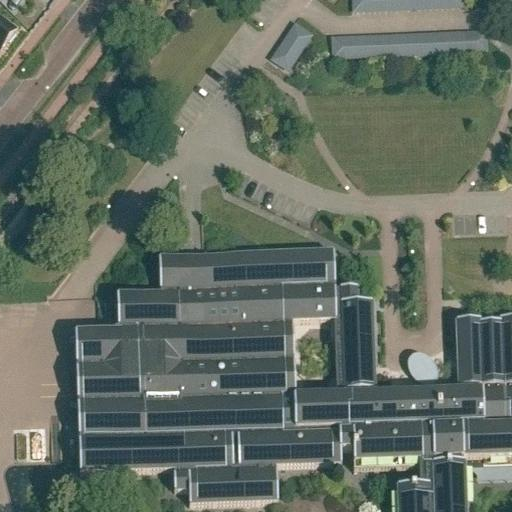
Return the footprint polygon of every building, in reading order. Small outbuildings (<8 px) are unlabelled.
[(463,0),(350,0),(351,17),(464,13),(463,0)] [(8,45),(14,37),(12,36),(15,32),(0,21),(0,51),(6,44),(8,45)] [(294,27),(269,63),(288,76),(312,39),(294,27)] [(487,35),(330,42),(331,63),(487,56),(487,42),(487,35)] [(479,330),(479,327),(454,328),(456,392),(433,393),(433,390),(435,388),(436,385),(437,382),(437,379),(436,376),(435,373),(434,370),(431,367),(429,364),(426,363),(423,361),(420,360),(416,360),(413,361),(410,362),(408,364),(406,367),(406,370),(406,374),(408,377),(409,380),(410,382),(412,385),(416,388),(418,389),(421,390),(421,393),(375,394),(371,307),(357,308),(356,294),(340,294),(340,295),(335,295),(335,294),(334,294),(334,290),(335,290),(334,258),(193,263),(158,265),(159,301),(114,303),(115,339),(74,341),(75,371),(77,371),(77,375),(76,376),(76,391),(77,407),(78,407),(78,412),(77,412),(77,417),(78,443),(79,443),(80,448),(79,448),(79,461),(80,481),(174,477),(174,482),(170,482),(171,501),(186,500),(186,511),(269,511),(276,511),(275,477),(275,475),(339,473),(338,460),(351,459),(351,474),(418,471),(418,484),(419,497),(395,498),(395,511),(465,511),(465,476),(471,476),(476,482),(477,487),(511,485),(511,325),(498,326),(498,329),(479,330)]
